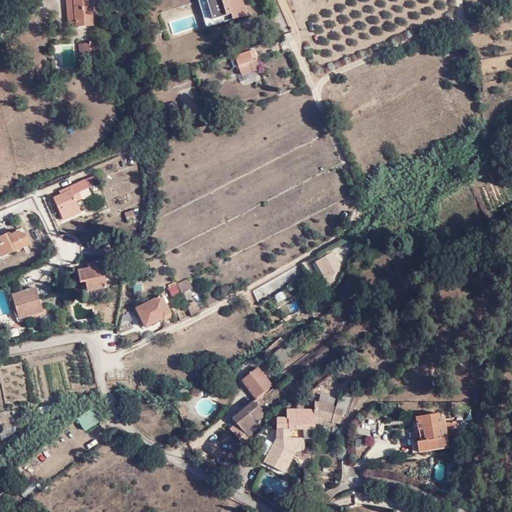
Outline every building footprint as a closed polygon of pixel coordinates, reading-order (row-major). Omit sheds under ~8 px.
[(76,27),(74,0),(66,0),(68,28),(76,27)] [(90,0),(74,0),(76,27),(93,26),(90,0)] [(231,15),(232,19),(245,15),(241,0),(214,0),(208,2),(210,11),(212,20),(231,15)] [(210,26),(232,19),(231,15),(212,20),(210,11),(206,12),(210,26)] [(98,43),(83,44),(84,55),(85,55),(86,59),(93,59),(92,54),(95,54),(94,48),(99,47),(98,43)] [(260,70),(256,60),(253,62),(252,58),(255,57),(253,51),(236,58),(238,67),(249,63),(252,69),(253,72),(260,70)] [(240,73),(252,69),(249,63),(238,67),(240,73)] [(67,193),(61,195),(54,198),(64,220),(81,213),(76,202),(73,196),(88,189),(85,180),(66,189),(67,193)] [(73,196),(76,202),(91,195),(88,189),(73,196)] [(132,210),(125,213),(127,219),(134,217),(132,210)] [(7,238),(6,236),(0,238),(0,255),(0,257),(29,245),(25,235),(21,237),(19,232),(10,236),(7,238)] [(377,253),(372,248),(367,253),(372,259),(377,253)] [(327,267),(334,262),(332,259),(335,258),(332,253),(322,259),(327,267)] [(337,270),(334,262),(327,267),(330,273),(337,270)] [(90,269),(78,271),(80,283),(86,282),(88,291),(106,288),(102,267),(95,268),(94,264),(89,265),(90,269)] [(179,289),(188,285),(186,280),(177,284),(179,289)] [(13,296),(14,300),(19,318),(19,319),(42,312),(35,289),(13,296)] [(162,295),(137,308),(146,327),(160,320),(165,321),(169,318),(170,314),(162,295)] [(19,318),(14,300),(10,301),(15,319),(19,318)] [(187,305),(191,315),(199,311),(194,302),(187,305)] [(423,335),(419,340),(424,345),(428,340),(423,335)] [(281,365),(289,359),(281,348),(273,354),(281,365)] [(241,381),(255,399),(272,385),(258,367),(241,381)] [(187,397),(185,389),(173,394),(175,401),(187,397)] [(216,402),(226,406),(231,395),(221,390),(216,402)] [(350,398),(340,395),(339,394),(335,408),(314,402),(314,411),(286,410),(287,419),(277,419),(277,430),(280,430),(290,430),(303,430),(315,430),(315,425),(322,425),(322,420),(339,424),(341,418),(342,414),(346,415),(350,398)] [(234,418),(243,428),(250,437),(261,428),(257,422),(265,416),(253,402),(234,418)] [(438,414),(415,417),(420,442),(415,443),(411,444),(412,453),(448,447),(447,437),(457,436),(455,422),(445,423),(444,416),(438,417),(438,414)] [(420,442),(415,417),(411,418),(415,443),(420,442)] [(250,437),(243,428),(233,435),(241,444),(250,437)] [(280,430),(277,430),(276,438),(274,444),(266,440),(258,456),(264,459),(263,461),(285,473),(295,452),(303,450),(304,446),(303,439),(303,438),(290,438),(290,430),(280,430)] [(303,438),(305,438),(315,438),(315,430),(303,430),(303,438)] [(285,473),(263,461),(261,465),(283,477),(285,473)]
